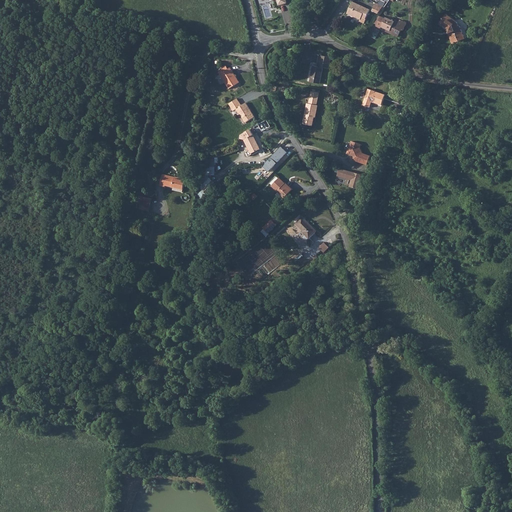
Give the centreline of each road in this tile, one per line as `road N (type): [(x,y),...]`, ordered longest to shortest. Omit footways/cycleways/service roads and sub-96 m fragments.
road 1 (unclassified): [(257,42),(273,108),(318,178),(356,279),(378,406),(380,511)]
road 2 (unclassified): [(257,42),(309,35),(422,78),(511,88)]
road 3 (track): [(163,210),(158,175),(174,154),(188,87),(205,52)]
